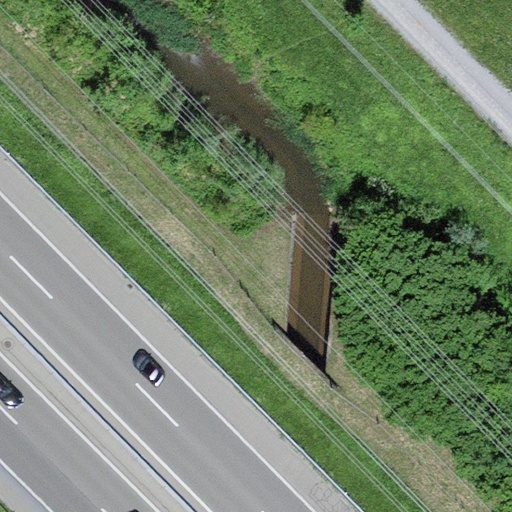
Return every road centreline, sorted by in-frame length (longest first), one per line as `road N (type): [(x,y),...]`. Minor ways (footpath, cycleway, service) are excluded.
road 1 (motorway): [(263,511),(0,244)]
road 2 (track): [(391,0),(511,121)]
road 3 (motorway): [(0,409),(102,511)]
